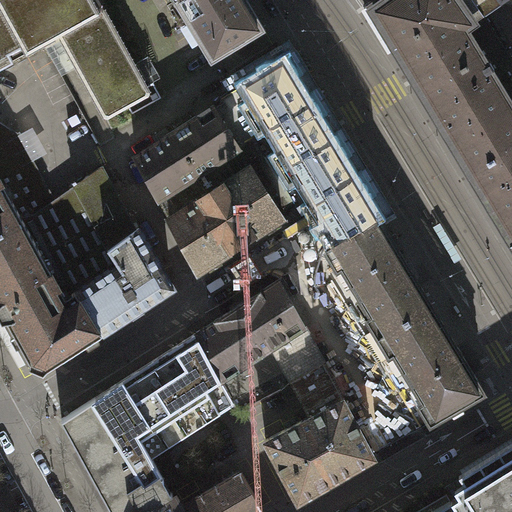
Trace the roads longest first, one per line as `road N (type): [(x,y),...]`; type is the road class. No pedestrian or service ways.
road 1 (residential): [(341,41),(340,86),(350,114),(511,365)]
road 2 (residential): [(0,429),(288,245)]
road 3 (residential): [(511,302),(370,72),(341,41)]
road 4 (residential): [(336,511),(511,407)]
